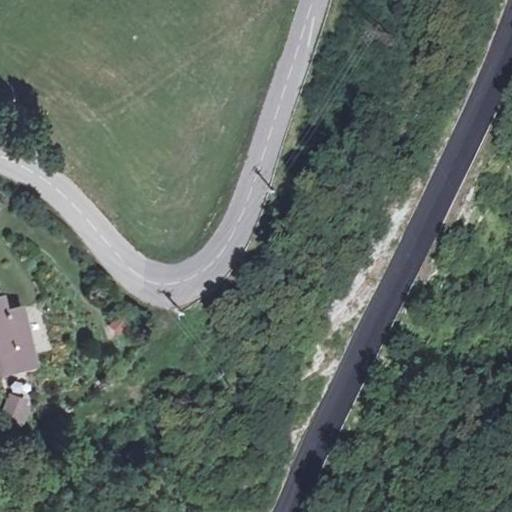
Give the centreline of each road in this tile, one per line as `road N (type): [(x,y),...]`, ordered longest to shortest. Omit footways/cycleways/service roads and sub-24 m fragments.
road 1 (tertiary): [(0,160),(64,199),(142,275),(164,282),(200,274),(236,236),(316,0)]
road 2 (secondary): [(511,41),(286,511)]
